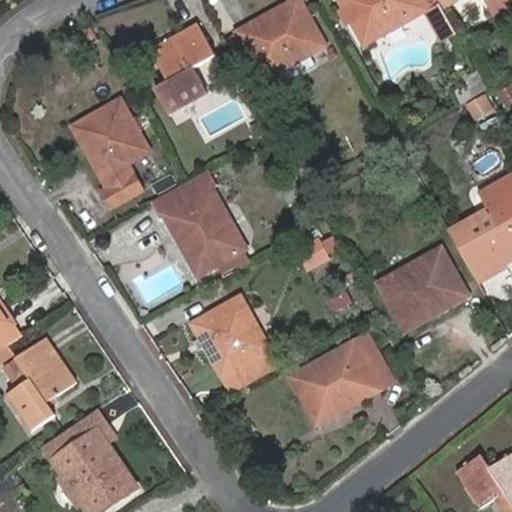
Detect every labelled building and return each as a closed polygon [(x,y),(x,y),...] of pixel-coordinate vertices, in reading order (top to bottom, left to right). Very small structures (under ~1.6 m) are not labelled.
[(311,55),(327,47),(301,0),(297,0),(240,32),(241,34),(265,78),(266,81),(283,71),(281,67),(309,51),(311,55)] [(412,19),(427,11),(421,0),(341,0),(367,45),(384,35),(381,30),(410,14),(412,19)] [(438,0),(421,0),(427,11),(440,3),(438,0)] [(444,10),(463,0),(462,0),(438,0),(440,3),(444,10)] [(511,0),(485,0),(494,16),(511,5),(511,0)] [(458,35),(444,10),(440,3),(427,11),(444,43),(458,35)] [(384,35),(412,19),(410,14),(381,30),(384,35)] [(216,56),(199,27),(154,52),(170,81),(157,89),(170,115),(208,93),(195,68),(216,56)] [(252,85),(265,78),(241,34),(228,42),(252,85)] [(283,71),(311,55),(309,51),(281,67),(283,71)] [(511,103),(511,86),(502,92),(509,105),(511,103)] [(131,114),(122,98),(74,125),(107,185),(103,188),(110,202),(141,184),(131,164),(151,152),(143,136),(138,139),(126,116),(131,114)] [(246,251),(248,249),(240,233),(235,235),(220,206),(223,204),(205,171),(186,181),(156,197),(200,277),(218,266),(246,251)] [(511,259),(511,176),(481,194),(489,208),(499,227),(475,240),(466,221),(450,230),(478,279),(511,259)] [(489,208),(466,221),(475,240),(499,227),(489,208)] [(398,279),(396,274),(380,283),(406,332),(470,296),(444,248),(427,257),(429,262),(398,279)] [(218,266),(222,274),(249,258),(246,251),(218,266)] [(0,334),(16,323),(0,298),(0,334)] [(231,389),(279,363),(263,332),(257,335),(248,317),(252,315),(243,298),(196,324),(231,389)] [(0,352),(2,351),(25,336),(16,323),(0,334),(0,352)] [(373,339),(370,334),(356,342),(359,348),(373,339)] [(320,426),(383,390),(369,366),(383,358),(373,339),(359,348),(356,342),(340,351),(343,356),(313,374),(310,368),(294,377),(320,426)] [(75,384),(47,340),(18,358),(32,381),(20,389),(11,395),(32,429),(55,414),(48,402),(75,384)] [(0,352),(0,366),(8,361),(2,351),(0,352)] [(340,351),(310,368),(313,374),(343,356),(340,351)] [(20,389),(32,381),(18,358),(5,367),(20,389)] [(383,390),(396,383),(383,358),(369,366),(383,390)] [(101,511),(140,488),(109,442),(102,432),(108,427),(98,410),(46,445),(66,476),(70,473),(87,500),(84,502),(90,511),(101,511)] [(109,442),(115,438),(108,427),(102,432),(109,442)] [(460,472),(484,508),(500,498),(508,493),(511,499),(511,455),(492,469),(484,456),(460,472)] [(508,511),(511,511),(511,499),(508,493),(500,498),(508,511)]
